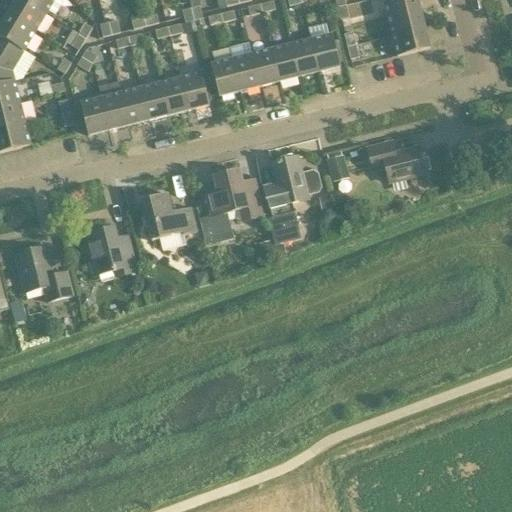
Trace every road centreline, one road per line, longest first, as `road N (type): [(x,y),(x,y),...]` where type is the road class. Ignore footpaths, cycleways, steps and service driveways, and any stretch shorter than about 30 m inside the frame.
road 1 (residential): [(441,96),(0,193)]
road 2 (residential): [(457,0),(475,74),(470,88),(441,96)]
